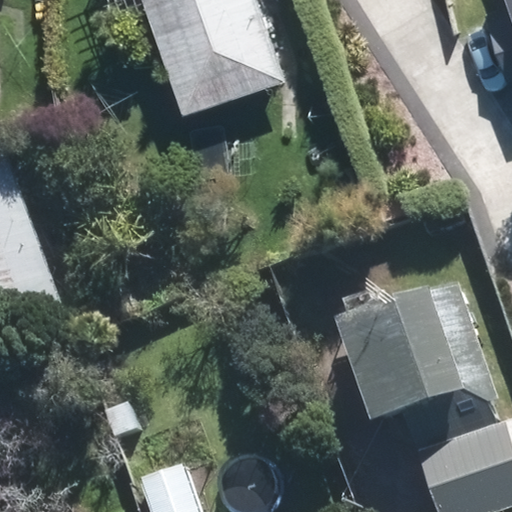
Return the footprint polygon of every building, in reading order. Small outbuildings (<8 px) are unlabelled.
[(273,0),(174,0),(207,99),(297,70),(273,0)] [(23,157),(0,163),(0,348),(75,326),(23,157)] [(511,416),(471,294),(378,324),(418,447),(429,444),(511,416)] [(511,416),(429,444),(451,511),(487,511),(511,504),(511,416)] [(207,511),(193,467),(149,481),(159,511),(207,511)]
